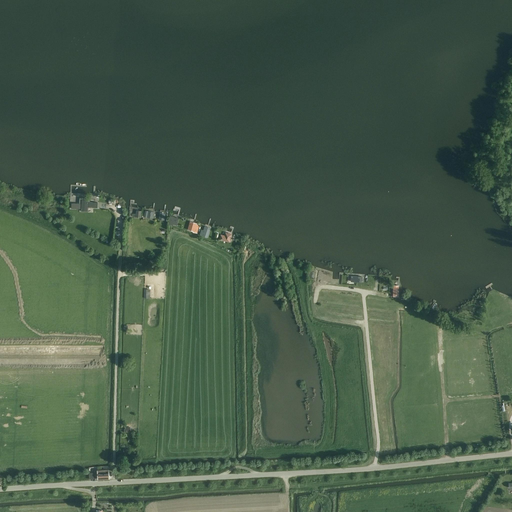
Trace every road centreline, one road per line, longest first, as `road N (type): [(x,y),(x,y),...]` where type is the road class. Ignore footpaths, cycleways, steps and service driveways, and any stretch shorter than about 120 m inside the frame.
road 1 (unclassified): [(0,488),(511,454)]
road 2 (track): [(113,482),(119,262)]
